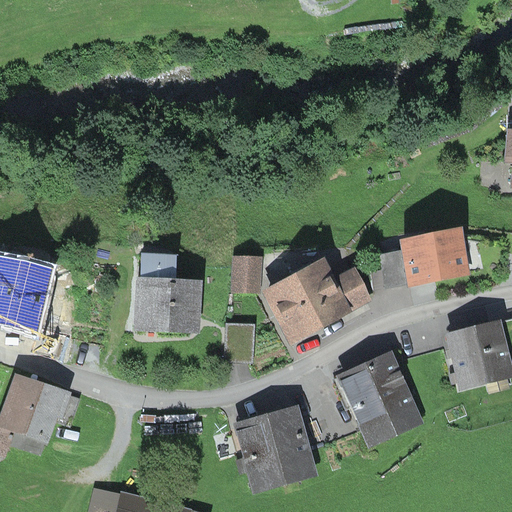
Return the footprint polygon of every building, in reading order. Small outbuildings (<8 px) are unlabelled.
[(455,233),(403,244),(411,282),(463,271),(455,233)] [(50,271),(0,259),(0,323),(36,331),(50,271)] [(328,259),(264,293),(289,342),(365,302),(349,272),(339,278),(328,259)] [(138,282),(135,329),(192,332),(195,285),(138,282)] [(495,324),(445,336),(458,389),(508,377),(495,324)] [(252,326),(225,325),(224,361),(251,362),(252,326)] [(386,358),(338,380),(369,443),(416,421),(386,358)] [(10,439),(19,443),(40,387),(14,377),(0,413),(0,451),(5,453),(10,439)] [(40,387),(19,443),(39,450),(51,418),(62,422),(71,398),(40,387)] [(291,413),(235,427),(252,490),(307,476),(291,413)] [(187,511),(121,497),(117,511),(187,511)]
